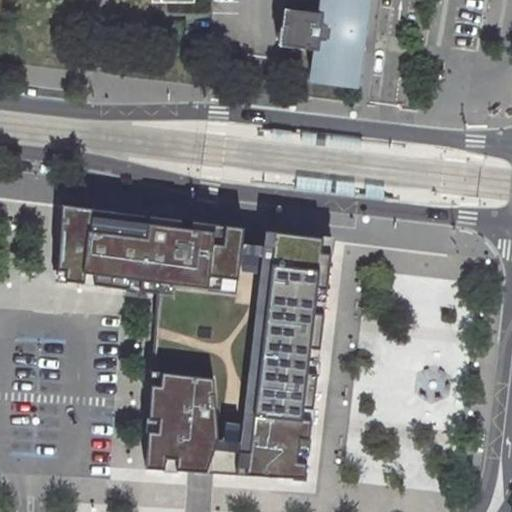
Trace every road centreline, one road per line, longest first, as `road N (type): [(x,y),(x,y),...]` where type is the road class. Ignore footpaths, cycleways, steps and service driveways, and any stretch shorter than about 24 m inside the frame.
road 1 (secondary): [(0,151),(511,223)]
road 2 (secondary): [(511,149),(218,110),(106,115),(0,102)]
